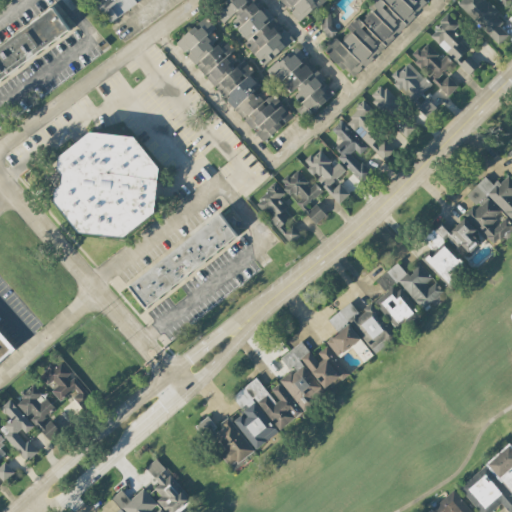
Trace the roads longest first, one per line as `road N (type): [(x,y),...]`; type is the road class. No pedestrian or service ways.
road 1 (residential): [(251,317),(376,210),(511,73)]
road 2 (residential): [(251,317),(168,372),(6,511)]
road 3 (residential): [(184,392),(0,178)]
road 4 (residential): [(51,511),(184,392),(251,317)]
road 5 (residential): [(0,144),(196,0)]
